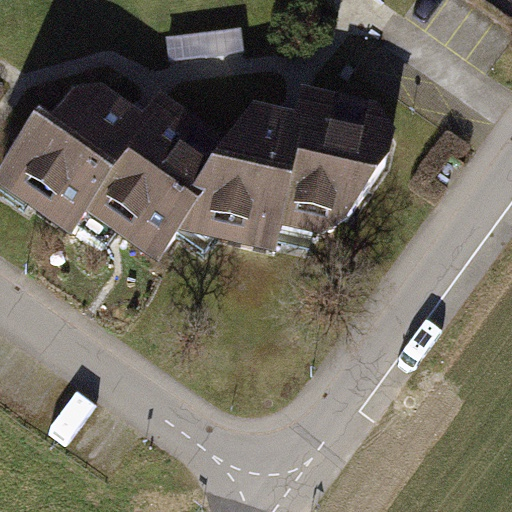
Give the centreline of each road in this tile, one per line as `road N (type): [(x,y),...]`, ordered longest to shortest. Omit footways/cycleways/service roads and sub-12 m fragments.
road 1 (residential): [(511,187),(279,505)]
road 2 (residential): [(0,303),(279,505)]
